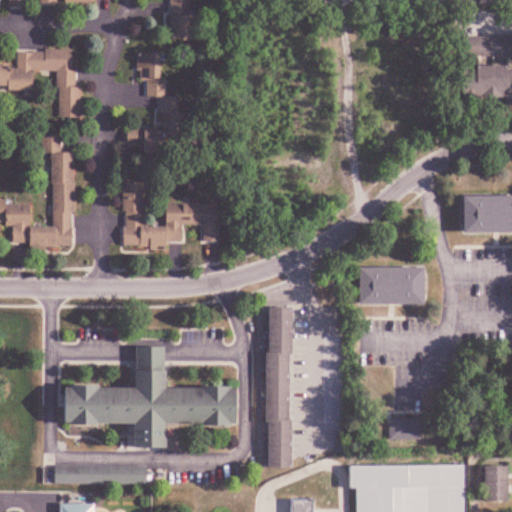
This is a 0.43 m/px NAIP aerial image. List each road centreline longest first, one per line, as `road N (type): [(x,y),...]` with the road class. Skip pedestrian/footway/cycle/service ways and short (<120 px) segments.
road 1 (residential): [(511,137),(441,158),(306,254),(237,280),(187,288),(0,286)]
road 2 (residential): [(129,0),(106,76),(104,288)]
road 3 (residential): [(123,26),(0,24)]
